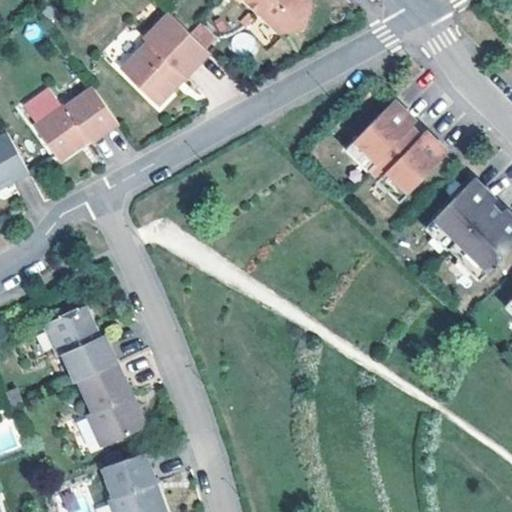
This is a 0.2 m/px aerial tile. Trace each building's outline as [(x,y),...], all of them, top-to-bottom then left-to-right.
[(251,0),(282,31),(309,24),(316,0),(251,0)] [(152,104),(210,46),(204,41),(193,30),(169,5),(140,34),(145,39),(116,68),(152,104)] [(215,30),(204,19),(193,30),(204,41),(205,41),(210,42),(213,40),(216,38),(217,35),(216,31),(215,30)] [(111,125),(85,88),(59,105),(58,103),(28,124),(50,158),(82,138),(85,142),(111,125)] [(345,147),(367,169),(369,167),(378,176),(377,178),(398,200),(447,151),(425,129),(422,133),(417,128),(412,124),(416,119),(394,98),(345,147)] [(4,184),(23,174),(0,132),(0,178),(1,178),(4,184)] [(425,226),(447,248),(449,246),(458,255),(456,256),(478,278),(511,244),(511,214),(505,208),(501,212),(496,207),(492,203),(496,199),(474,177),(425,226)] [(57,354),(71,383),(72,382),(111,364),(98,337),(94,338),(89,341),(84,331),(90,328),(83,312),(76,309),(42,324),(40,331),(51,352),(57,354)] [(84,331),(89,341),(94,338),(90,328),(84,331)] [(125,396),(111,364),(72,382),(86,411),(80,414),(94,447),(139,426),(131,408),(123,405),(121,406),(118,399),(125,396)] [(2,402),(8,413),(19,407),(13,396),(2,402)] [(125,396),(118,399),(121,406),(123,405),(131,408),(125,396)] [(0,422),(0,452),(18,443),(7,419),(0,422)] [(148,482),(137,451),(91,468),(107,511),(159,511),(151,490),(146,492),(144,483),(148,482)]
